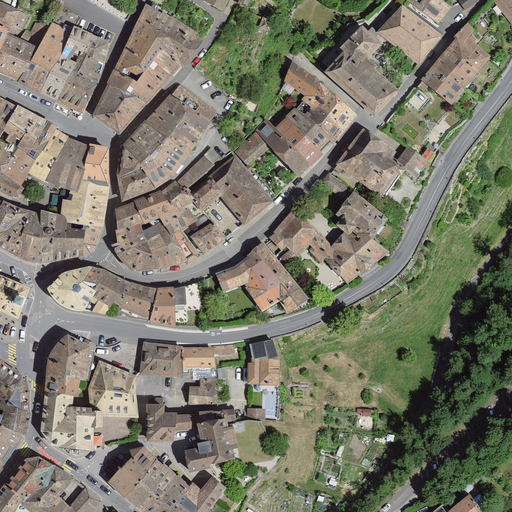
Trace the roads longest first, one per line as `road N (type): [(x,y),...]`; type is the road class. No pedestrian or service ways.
road 1 (secondary): [(37,328),(90,320),(220,337),(296,322),(340,302),(405,252),(455,155),(511,79)]
road 2 (unclassified): [(353,511),(424,423),(440,331),(511,228)]
road 3 (residential): [(98,260),(137,277),(189,274),(294,195),(362,121)]
road 4 (residential): [(192,0),(222,16),(112,145)]
road 5 (unknown): [(362,121),(476,1)]
road 6 (residential): [(403,511),(511,404)]
road 7 (residential): [(105,208),(156,188),(206,146)]
